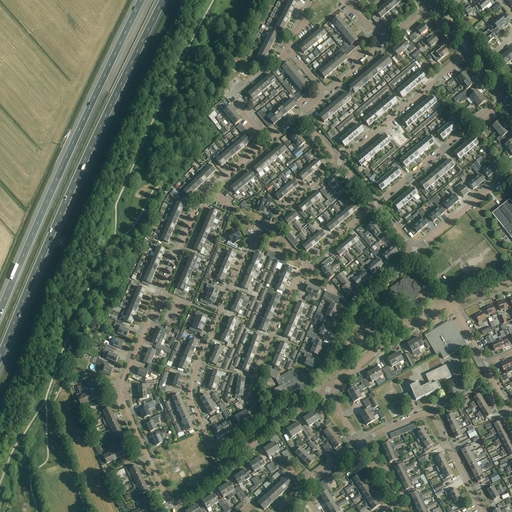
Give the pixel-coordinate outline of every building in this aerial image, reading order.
[(289,0),(287,5),(294,9),(297,4),(289,0)] [(393,9),(396,6),(391,0),(390,0),(386,4),(391,10),(391,11),(393,13),(395,11),(393,9)] [(391,0),(396,6),(398,9),(400,7),(398,4),(402,1),(400,0),(391,0)] [(482,11),(486,7),(479,0),(478,0),(472,5),(479,13),(482,11)] [(387,13),(391,11),(391,10),(386,4),(381,8),(386,14),(385,15),(388,17),(390,16),(387,13)] [(292,15),(294,9),(287,5),(284,11),(292,15)] [(476,11),(471,6),(469,8),(467,6),(462,9),(460,12),(464,17),(467,15),(469,17),(473,13),(473,14),(476,11)] [(382,18),(385,15),(386,14),(381,8),(376,13),(377,14),(379,17),(381,19),(380,19),(382,22),(384,20),(382,18)] [(281,16),(289,20),(292,15),(284,11),(281,16)] [(497,20),(503,28),(505,27),(506,27),(508,26),(507,25),(510,22),(503,13),(501,15),(502,16),(497,20)] [(286,25),(289,20),(281,16),(279,22),(286,25)] [(336,27),(342,21),(338,17),(329,24),(330,26),(333,24),(336,27)] [(496,34),(503,28),(497,20),(490,26),(496,34)] [(340,31),(346,26),(342,21),(336,27),(334,29),(335,31),(337,29),(340,31)] [(283,31),(286,25),(279,22),(276,27),(283,31)] [(413,34),(409,38),(412,42),(415,40),(418,38),(416,36),(419,33),(421,35),(427,29),(423,24),(416,30),(417,31),(413,34)] [(341,33),(343,36),(350,31),(346,26),(340,31),(337,33),(339,35),(341,33)] [(317,32),(322,38),(327,34),(321,28),(317,32)] [(487,44),(489,42),(494,38),(492,36),(495,34),(490,28),(487,30),(487,31),(483,34),(485,37),(483,39),(487,44)] [(267,37),(275,41),(278,35),(270,31),(267,37)] [(347,41),(354,35),(350,31),(343,36),(347,41)] [(317,42),(322,38),(317,32),(312,36),(317,42)] [(354,43),(356,41),(358,40),(354,35),(347,41),(351,45),(354,43)] [(313,46),(317,42),(312,36),(307,40),(313,46)] [(429,41),(427,38),(421,43),(425,47),(428,44),(431,47),(438,42),(433,36),(429,41)] [(272,46),(275,41),(267,37),(265,42),(272,46)] [(308,50),(313,46),(307,40),(303,44),(308,50)] [(398,46),(403,52),(408,48),(411,52),(415,48),(411,43),(408,46),(404,41),(398,46)] [(262,48),(269,51),(272,46),(265,42),(262,48)] [(303,54),(308,50),(303,44),(298,48),(303,54)] [(403,52),(398,46),(393,50),(397,55),(394,57),(398,62),(402,59),(399,55),(403,52)] [(266,57),(269,51),(262,48),(259,53),(266,57)] [(431,55),(437,62),(448,53),(443,48),(437,53),(435,51),(431,55)] [(340,55),(337,57),(343,63),(348,59),(346,57),(342,53),(344,51),(342,49),(338,52),(340,55)] [(264,62),(266,57),(259,53),(256,58),(264,62)] [(511,61),(506,54),(502,57),(500,54),(497,56),(501,60),(497,63),(500,67),(504,64),(506,66),(511,61)] [(338,67),(343,63),(337,57),(336,55),(334,57),(335,59),(333,61),(338,67)] [(382,60),(387,66),(391,62),(386,56),(382,60)] [(382,70),(387,66),(382,60),(377,64),(382,70)] [(333,71),(338,67),(333,61),(328,65),(333,71)] [(285,73),(292,67),(288,63),(280,69),(282,72),(283,70),(285,73)] [(372,68),(378,74),(382,70),(377,64),(372,68)] [(329,75),(333,71),(328,65),(324,69),(329,75)] [(289,77),(295,72),(292,67),(285,73),(289,77)] [(373,78),(378,74),(372,68),(368,72),(373,78)] [(324,79),(329,75),(324,69),(319,73),(324,79)] [(416,75),(421,82),(426,77),(421,71),(416,75)] [(293,82),(299,76),(295,72),(289,77),(293,82)] [(363,75),(368,82),(373,78),(368,72),(363,75)] [(460,80),(462,84),(469,79),(464,73),(459,77),(458,76),(455,79),(458,82),(460,80)] [(266,79),(271,86),(276,82),(270,75),(266,79)] [(364,86),(368,82),(363,75),(358,79),(364,86)] [(417,86),(421,82),(416,75),(411,80),(417,86)] [(297,86),(303,81),(299,76),(293,82),(297,86)] [(267,90),(271,86),(266,79),(261,83),(267,90)] [(354,83),(359,90),(364,86),(358,79),(354,83)] [(462,84),(459,86),(461,89),(464,86),(467,89),(473,84),(469,79),(462,84)] [(393,85),(397,82),(395,80),(389,85),(395,92),(397,90),(393,85)] [(406,84),(412,90),(417,86),(411,80),(406,84)] [(303,90),(305,88),(307,86),(303,81),(297,86),(301,91),(303,90)] [(261,83),(256,87),(262,94),(263,95),(268,92),(267,90),(261,83)] [(355,93),(359,90),(354,83),(349,87),(355,93)] [(407,94),(412,90),(406,84),(402,88),(407,94)] [(262,94),(256,87),(252,91),(257,97),(262,94)] [(402,98),(407,94),(402,88),(397,92),(402,98)] [(253,104),(259,99),(257,97),(252,91),(247,95),(250,99),(249,99),(253,104)] [(468,92),(463,97),(462,98),(459,101),(461,103),(465,101),(466,100),(470,97),(474,102),(481,96),(482,96),(478,91),(477,92),(477,91),(471,96),(468,92)] [(342,97),(347,103),(352,99),(346,93),(342,97)] [(392,96),(387,100),(393,106),(397,102),(392,96)] [(481,96),(474,102),(471,104),(473,106),(475,106),(476,105),(478,107),(485,101),(481,96)] [(342,107),(347,103),(342,97),(337,101),(342,107)] [(426,101),(432,107),(436,103),(431,97),(426,101)] [(386,101),(382,104),(388,110),(393,106),(387,100),(386,98),(384,100),(386,101)] [(296,106),(295,104),(291,100),(287,104),(291,110),(296,106)] [(338,111),(342,107),(337,101),(332,105),(338,111)] [(427,111),(432,107),(426,101),(421,105),(427,111)] [(383,114),(388,110),(382,104),(381,103),(379,104),(381,106),(378,108),(383,114)] [(287,113),(291,110),(287,104),(282,108),(287,113)] [(328,109),(333,115),(338,111),(332,105),(328,109)] [(422,115),(427,111),(421,105),(417,109),(422,115)] [(227,116),(234,111),(230,106),(221,113),(223,116),(225,114),(227,116)] [(343,116),(350,109),(347,106),(340,113),(343,116)] [(282,117),(287,113),(282,108),(277,112),(282,117)] [(378,118),(383,114),(378,108),(373,112),(378,118)] [(282,117),(277,112),(275,109),(273,111),(275,113),(273,116),(278,121),(282,117)] [(328,119),(333,115),(328,109),(323,113),(328,119)] [(412,113),(417,119),(422,115),(417,109),(412,113)] [(466,109),(461,113),(465,119),(468,116),(467,115),(469,113),(466,109)] [(231,121),(238,115),(234,111),(227,116),(231,121)] [(373,122),(378,118),(373,112),(368,116),(373,122)] [(324,123),(328,119),(323,113),(318,116),(324,123)] [(407,117),(412,124),(417,119),(412,113),(407,117)] [(452,121),(457,128),(462,124),(457,117),(455,114),(453,115),(455,118),(452,121)] [(238,115),(231,121),(228,123),(230,125),(233,123),(235,125),(242,120),(238,115)] [(273,125),(278,121),(273,116),(268,120),(270,122),(272,125),(273,125)] [(368,127),(373,122),(368,116),(363,120),(368,127)] [(407,128),(412,124),(407,117),(402,121),(407,128)] [(447,125),(452,132),(457,128),(452,121),(450,118),(448,119),(450,122),(448,125),(447,125)] [(497,132),(503,127),(498,121),(492,126),(497,132)] [(442,129),(447,136),(452,132),(447,125),(448,125),(445,122),(443,123),(446,126),(443,129),(442,129)] [(354,128),(359,135),(364,130),(359,124),(354,128)] [(442,129),(443,129),(440,126),(438,127),(441,130),(437,134),(442,140),(447,136),(442,129)] [(500,144),(505,139),(503,137),(508,133),(503,127),(497,132),(500,136),(497,139),(500,144)] [(354,139),(359,135),(354,128),(349,133),(354,139)] [(322,139),(327,136),(324,130),(318,134),(322,139)] [(331,139),(336,135),(332,130),(327,134),(331,139)] [(294,142),(300,137),(296,132),(290,137),(294,142)] [(349,133),(344,137),(349,143),(354,139),(349,133)] [(424,141),(429,147),(434,143),(429,137),(430,136),(427,133),(425,135),(428,138),(425,140),(424,141)] [(349,143),(344,137),(343,135),(341,137),(342,138),(339,141),(344,147),(349,143)] [(249,141),(247,139),(245,137),(244,136),(241,139),(239,136),(237,138),(239,141),(240,140),(245,146),(249,142),(249,141)] [(380,140),(385,146),(390,142),(385,136),(380,140)] [(300,137),(294,142),(295,143),(293,145),(297,150),(293,153),(297,158),(303,154),(298,149),(299,148),(305,143),(300,137)] [(424,141),(425,140),(423,137),(421,139),(423,142),(420,144),(419,145),(425,151),(429,147),(424,141)] [(473,148),(475,151),(477,150),(475,147),(479,143),(473,137),(468,142),(473,148)] [(509,151),(511,148),(511,140),(508,143),(505,139),(500,144),(497,146),(499,149),(501,148),(502,150),(506,147),(509,151)] [(240,150),(245,146),(240,140),(239,141),(237,143),(234,140),(232,142),(235,145),(235,144),(240,150)] [(380,150),(385,146),(380,140),(375,144),(380,150)] [(419,145),(420,144),(418,141),(416,143),(418,146),(415,148),(415,149),(420,155),(425,151),(419,145)] [(470,151),(473,148),(468,142),(463,146),(469,152),(468,152),(470,155),(473,154),(470,151)] [(236,154),(240,150),(235,144),(235,145),(232,147),(229,144),(228,146),(230,149),(231,148),(236,154)] [(282,154),(283,153),(286,151),(288,154),(290,153),(287,149),(286,150),(282,144),(277,148),(282,154)] [(376,154),(380,150),(375,144),(370,148),(376,154)] [(415,149),(415,148),(413,145),(412,146),(411,147),(413,150),(411,152),(410,153),(415,159),(420,155),(415,149)] [(465,155),(468,152),(469,152),(463,146),(459,150),(464,156),(463,156),(466,160),(468,158),(465,155)] [(231,158),(236,154),(231,148),(230,149),(227,151),(225,148),(223,150),(225,153),(226,152),(231,158)] [(285,157),(283,153),(282,154),(277,148),(272,152),(277,158),(278,157),(281,155),(283,158),(285,157)] [(361,168),(363,171),(388,151),(386,148),(361,168)] [(365,152),(371,159),(376,154),(370,148),(365,152)] [(410,153),(411,152),(408,149),(407,150),(406,151),(409,154),(406,156),(405,157),(410,163),(415,159),(410,153)] [(460,159),(463,156),(464,156),(459,150),(454,154),(459,160),(458,160),(461,164),(463,162),(460,159)] [(226,162),(231,158),(226,152),(225,153),(222,155),(220,152),(218,154),(220,157),(221,156),(226,162)] [(281,161),(278,157),(277,158),(272,152),(267,156),(272,162),(273,161),(276,159),(279,162),(281,161)] [(291,152),(285,157),(288,160),(294,155),(291,152)] [(366,163),(371,159),(365,152),(361,156),(366,163)] [(405,157),(406,156),(403,153),(402,154),(401,155),(404,158),(400,161),(405,167),(410,163),(405,157)] [(221,166),(226,162),(221,156),(220,157),(217,159),(215,156),(213,158),(216,161),(216,160),(221,166)] [(267,166),(268,165),(271,163),(274,166),(276,165),(273,161),(272,162),(267,156),(263,160),(267,166)] [(306,159),(309,163),(311,161),(317,168),(322,164),(318,160),(315,162),(313,159),(313,160),(310,156),(306,159)] [(361,167),(366,163),(361,156),(356,161),(361,167)] [(502,164),(506,160),(503,156),(498,160),(502,164)] [(271,168),(268,165),(267,166),(263,160),(258,164),(263,170),(264,169),(267,167),(269,170),(271,168)] [(449,171),(448,171),(451,174),(453,173),(450,170),(454,167),(449,160),(444,164),(449,171)] [(311,165),(308,167),(312,172),(317,168),(311,161),(309,163),(311,165)] [(477,161),(473,164),(480,173),(483,170),(481,168),(481,167),(477,161)] [(391,172),(396,179),(401,174),(399,172),(401,170),(395,163),(389,168),(388,169),(391,172)] [(489,163),(487,165),(489,168),(493,174),(499,169),(494,164),(491,166),(489,163)] [(266,172),(264,169),(263,170),(258,164),(253,168),(258,174),(262,171),(264,174),(266,172)] [(297,168),(297,167),(294,164),(294,165),(293,164),(289,168),(293,172),(296,176),(298,174),(295,170),(297,169),(297,168)] [(297,167),(297,168),(300,171),(299,171),(301,174),(299,175),(303,180),(308,176),(301,169),(303,168),(300,164),(297,167)] [(446,174),(448,171),(449,171),(444,164),(439,168),(444,175),(446,179),(448,177),(446,174)] [(480,173),(473,164),(471,166),(477,175),(480,173)] [(493,174),(489,168),(487,165),(485,167),(487,169),(483,172),(488,178),(493,174)] [(193,168),(200,176),(201,175),(206,180),(211,176),(205,170),(205,171),(202,173),(195,166),(193,168)] [(205,170),(211,176),(215,172),(210,166),(206,170),(203,166),(202,168),(205,171),(205,170)] [(303,167),(303,168),(301,169),(308,176),(312,172),(308,167),(305,170),(303,167)] [(441,178),(444,175),(439,168),(434,172),(440,179),(439,179),(441,183),(443,181),(441,178)] [(389,174),(386,176),(391,183),(396,179),(388,169),(386,171),(389,174)] [(249,181),(250,181),(253,178),(256,181),(257,180),(255,177),(254,177),(249,172),(245,175),(249,181)] [(436,182),(439,179),(440,179),(434,172),(429,176),(435,183),(434,184),(436,187),(438,185),(436,182)] [(386,176),(384,173),(383,173),(382,174),(384,177),(382,180),(381,180),(386,187),(391,183),(386,176)] [(459,177),(463,182),(465,185),(468,183),(463,177),(464,176),(463,174),(459,177)] [(201,175),(200,176),(198,178),(195,175),(193,177),(196,180),(196,179),(202,184),(206,180),(201,175)] [(245,185),(248,182),(251,185),(253,184),(250,181),(249,181),(245,175),(240,179),(245,185)] [(474,175),(472,177),(478,186),(484,181),(479,175),(476,178),(474,175)] [(431,186),(434,184),(435,183),(429,176),(425,180),(430,187),(429,188),(432,191),(434,189),(431,186)] [(282,179),(285,183),(287,181),(293,189),(298,185),(294,180),(291,182),(289,180),(288,180),(285,177),(282,179)] [(382,180),(381,179),(379,177),(377,178),(380,181),(376,185),(381,191),(386,187),(381,180),(382,180)] [(473,190),(478,186),(472,177),(469,179),(471,182),(468,184),(473,190)] [(197,189),(202,184),(196,179),(196,180),(193,182),(190,179),(189,181),(191,184),(192,183),(197,189)] [(240,189),(241,189),(244,186),(246,189),(248,188),(245,185),(240,179),(235,183),(240,189)] [(333,190),(340,184),(336,179),(328,185),(331,188),(329,190),(331,192),(333,190)] [(426,190),(429,188),(430,187),(425,180),(420,185),(421,186),(419,188),(426,196),(429,193),(426,190)] [(286,186),(284,188),(288,193),(293,189),(287,181),(285,183),(287,185),(286,185),(286,186)] [(465,185),(463,182),(460,184),(462,186),(457,190),(463,197),(468,193),(465,190),(468,188),(465,185)] [(193,193),(197,189),(192,183),(191,184),(189,186),(186,184),(184,185),(187,188),(193,193)] [(243,192),(241,189),(240,189),(235,183),(230,188),(235,193),(238,190),(241,194),(243,192)] [(340,184),(333,190),(337,195),(344,189),(340,184)] [(277,189),(279,188),(276,185),(273,187),(276,191),(275,191),(277,194),(275,196),(279,201),(284,197),(277,189)] [(455,193),(450,187),(449,185),(445,188),(446,190),(447,189),(452,195),(455,193)] [(189,197),(193,193),(187,188),(184,191),(182,188),(180,190),(182,192),(183,192),(189,197)] [(284,197),(288,193),(284,188),(281,190),(280,188),(279,188),(277,189),(284,197)] [(412,199),(414,202),(416,201),(414,198),(417,194),(412,188),(407,192),(412,199)] [(317,192),(312,196),(319,203),(317,205),(320,208),(323,205),(320,202),(321,202),(319,199),(321,197),(317,192)] [(409,202),(412,199),(407,192),(402,197),(408,203),(407,203),(409,206),(411,205),(409,202)] [(446,197),(453,206),(458,201),(453,195),(451,198),(448,195),(446,197)] [(312,196),(308,200),(312,205),(315,203),(317,205),(319,203),(312,196)] [(435,199),(440,205),(442,203),(436,196),(434,198),(435,199)] [(269,209),(272,200),(267,198),(265,197),(264,200),(259,199),(256,210),(259,211),(259,212),(261,213),(262,212),(264,212),(265,207),(269,209)] [(404,206),(407,203),(408,203),(402,197),(397,201),(403,207),(402,207),(405,210),(407,209),(404,206)] [(448,210),(453,206),(446,197),(444,199),(446,202),(443,204),(448,210)] [(171,205),(175,207),(175,206),(182,209),(185,203),(177,200),(176,205),(172,203),(171,205)] [(308,200),(303,204),(309,211),(311,210),(311,209),(309,207),(312,205),(308,200)] [(348,204),(354,212),(359,208),(355,203),(352,205),(350,203),(347,200),(343,202),(346,206),(348,204)] [(511,204),(509,201),(510,200),(492,214),(493,214),(511,237),(511,204)] [(399,210),(402,207),(403,207),(397,201),(393,205),(398,211),(397,211),(400,214),(402,213),(399,210)] [(308,213),(310,216),(314,213),(311,210),(309,211),(303,204),(298,208),(300,210),(302,213),(305,210),(307,213),(308,213)] [(345,211),(349,216),(354,212),(348,204),(346,206),(346,207),(348,209),(345,211)] [(180,215),(182,209),(175,206),(175,207),(173,210),(169,209),(168,211),(172,213),(172,212),(180,215)] [(336,219),(340,224),(344,220),(338,212),(340,211),(337,208),(334,210),(337,214),(336,215),(338,217),(336,219)] [(434,212),(438,218),(444,214),(439,208),(436,210),(434,208),(432,210),(434,212)] [(215,218),(216,217),(217,214),(221,216),(222,213),(218,212),(217,213),(210,210),(208,215),(215,218)] [(438,218),(434,212),(432,210),(427,215),(433,222),(438,218)] [(338,212),(344,220),(349,216),(345,211),(343,213),(341,211),(340,211),(338,212)] [(167,214),(166,217),(169,218),(170,218),(177,221),(180,215),(172,212),(172,213),(171,216),(167,214)] [(293,212),(288,216),(295,224),(293,225),(296,228),(299,225),(297,222),(301,218),(297,212),(295,214),(293,212)] [(219,219),(216,217),(215,218),(208,215),(205,221),(213,224),(213,223),(214,219),(218,221),(219,219)] [(324,218),(327,221),(329,220),(335,228),(340,224),(336,219),(333,221),(331,219),(328,215),(324,218)] [(290,228),(293,225),(295,224),(288,216),(283,220),(285,221),(282,223),(286,226),(288,225),(290,228)] [(422,229),(415,220),(411,216),(406,221),(408,223),(411,220),(415,225),(409,230),(412,233),(413,234),(416,232),(417,233),(422,229)] [(165,220),(164,222),(167,224),(168,223),(175,226),(177,221),(170,218),(169,218),(168,221),(165,220)] [(417,218),(415,220),(422,229),(428,224),(423,219),(422,219),(421,218),(418,220),(417,218)] [(329,220),(327,221),(327,222),(329,224),(326,227),(330,232),(335,228),(329,220)] [(217,225),(213,223),(213,224),(205,221),(203,226),(210,229),(211,228),(212,225),(216,227),(217,225)] [(370,230),(364,235),(366,237),(369,234),(378,227),(373,222),(367,227),(370,230)] [(162,226),(161,228),(165,230),(165,229),(173,232),(175,226),(168,223),(167,224),(166,227),(162,226)] [(215,230),(211,228),(210,229),(203,226),(201,232),(208,235),(208,234),(210,231),(214,232),(215,230)] [(378,227),(369,234),(371,237),(374,235),(376,238),(382,233),(378,227)] [(312,239),(316,244),(320,240),(314,233),(316,231),(313,228),(309,230),(313,234),(312,235),(314,237),(312,239)] [(155,232),(162,235),(163,235),(170,238),(173,232),(165,229),(165,230),(163,233),(160,232),(156,230),(155,232)] [(239,240),(238,237),(239,236),(236,230),(227,235),(230,240),(228,242),(226,245),(235,249),(237,245),(236,245),(235,243),(240,240),(239,240)] [(314,233),(320,240),(325,236),(321,231),(318,233),(316,231),(314,233)] [(212,236),(208,234),(208,235),(201,232),(198,238),(205,241),(206,240),(207,237),(211,238),(212,236)] [(168,243),(170,238),(163,235),(162,235),(161,239),(157,237),(156,240),(160,241),(161,240),(168,243)] [(349,239),(361,254),(363,252),(357,245),(358,245),(356,242),(358,240),(354,235),(349,239)] [(301,239),(303,242),(305,241),(311,248),(316,244),(312,239),(309,241),(307,239),(304,236),(300,239),(301,239)] [(210,242),(206,240),(205,241),(198,238),(196,243),(203,246),(205,242),(209,244),(210,242)] [(360,255),(361,254),(349,239),(345,243),(349,248),(351,246),(354,249),(354,248),(360,255)] [(305,241),(303,242),(303,243),(304,245),(302,247),(306,252),(311,248),(305,241)] [(207,247),(203,246),(196,243),(193,249),(200,252),(200,254),(203,255),(204,253),(203,253),(205,249),(206,250),(207,247)] [(346,250),(349,248),(345,243),(340,247),(352,262),(353,260),(348,254),(349,253),(346,250)] [(386,245),(384,247),(386,249),(387,251),(392,257),(398,252),(396,250),(393,246),(389,249),(386,245)] [(374,246),(372,248),(379,257),(382,255),(374,246)] [(148,250),(155,253),(162,256),(165,250),(158,247),(156,251),(149,248),(148,250)] [(345,256),(348,261),(350,263),(352,262),(340,247),(335,251),(339,256),(342,254),(344,257),(345,256)] [(372,260),(371,262),(377,270),(383,265),(379,261),(381,259),(379,257),(372,248),(372,249),(370,250),(374,256),(377,260),(374,262),(372,260)] [(387,261),(392,257),(387,251),(386,249),(384,251),(385,253),(382,255),(387,261)] [(223,255),(226,256),(231,259),(232,257),(233,257),(235,253),(228,251),(227,254),(224,253),(223,255)] [(155,253),(153,257),(151,256),(150,256),(148,255),(147,254),(146,256),(147,257),(152,259),(153,258),(160,261),(160,260),(162,256),(155,253)] [(253,259),(263,263),(264,261),(261,260),(263,256),(255,253),(253,256),(254,257),(253,259)] [(196,263),(196,262),(198,258),(202,260),(203,258),(199,256),(198,257),(191,254),(189,260),(196,263)] [(157,267),(160,261),(153,258),(152,260),(151,263),(147,261),(146,263),(150,265),(150,264),(157,267)] [(321,270),(325,275),(332,269),(331,267),(328,268),(326,266),(329,263),(330,264),(333,262),(329,258),(321,265),(323,268),(321,270)] [(262,266),(263,263),(253,259),(251,265),(257,267),(258,264),(262,266)] [(194,268),(194,267),(195,264),(199,266),(200,264),(196,262),(196,263),(189,260),(186,265),(194,268)] [(362,266),(367,272),(369,270),(372,274),(377,270),(371,262),(369,260),(368,262),(371,265),(368,268),(365,264),(362,266)] [(221,268),(226,270),(229,264),(223,262),(221,261),(220,264),(222,265),(221,268)] [(143,269),(147,271),(148,270),(155,273),(157,267),(150,264),(150,265),(148,269),(144,267),(143,269)] [(186,265),(184,271),(191,274),(193,270),(197,271),(198,269),(194,267),(194,268),(186,265)] [(255,270),(257,267),(251,265),(248,270),(254,273),(258,274),(259,272),(255,270)] [(280,271),(289,275),(290,272),(291,273),(293,269),(286,266),(285,266),(283,269),(281,269),(280,271)] [(358,276),(363,282),(368,278),(364,273),(367,272),(362,266),(359,268),(363,272),(358,276)] [(224,276),(226,270),(221,268),(219,271),(217,270),(216,272),(224,276)] [(334,271),(334,270),(332,269),(325,275),(329,279),(334,275),(332,273),(334,271)] [(153,279),(155,273),(148,270),(147,271),(146,275),(142,273),(141,275),(145,276),(145,275),(153,279)] [(248,270),(246,276),(252,278),(254,273),(248,270)] [(191,274),(184,271),(181,277),(189,280),(189,279),(190,276),(194,277),(195,275),(191,274)] [(287,280),(289,275),(280,271),(279,273),(282,275),(281,278),(287,280)] [(223,278),(224,276),(216,272),(215,275),(216,275),(215,279),(223,282),(224,278),(223,278)] [(358,286),(363,282),(358,276),(354,272),(352,274),(356,278),(353,280),(350,276),(347,278),(352,284),(354,282),(358,286)] [(347,295),(352,291),(349,287),(351,285),(341,273),(336,277),(344,286),(342,288),(347,295)] [(150,284),(153,279),(145,275),(145,276),(143,280),(140,278),(139,281),(142,282),(143,281),(146,283),(150,284)] [(250,282),(252,278),(246,276),(243,282),(250,284),(249,284),(253,286),(254,283),(250,282)] [(193,281),(192,280),(189,279),(189,280),(181,277),(179,283),(186,286),(186,285),(188,281),(192,283),(193,281)] [(275,282),(284,286),(287,280),(281,278),(279,281),(277,280),(275,282)] [(408,281),(407,280),(403,279),(400,281),(400,283),(399,282),(395,285),(395,287),(393,286),(390,289),(389,293),(386,293),(384,295),(383,298),(385,300),(388,301),(391,299),(391,296),(405,299),(407,298),(408,299),(408,300),(410,300),(410,299),(415,301),(418,298),(419,291),(422,289),(423,285),(420,282),(416,281),(415,282),(414,281),(410,280),(408,281)] [(249,284),(250,284),(243,282),(243,284),(242,283),(240,287),(248,290),(249,287),(248,286),(249,284)] [(283,288),(284,286),(275,282),(274,285),(276,285),(275,289),(283,292),(284,288),(283,288)] [(190,287),(186,285),(186,286),(179,283),(176,289),(184,292),(186,287),(189,289),(190,287)] [(208,284),(204,293),(207,294),(217,298),(220,293),(213,290),(214,287),(208,284)] [(308,302),(314,287),(308,285),(305,292),(309,293),(308,297),(306,296),(304,300),(308,302)] [(132,290),(131,292),(135,294),(136,293),(143,296),(145,290),(138,287),(136,292),(132,290)] [(314,287),(308,302),(312,304),(314,300),(312,299),(314,295),(317,297),(320,290),(314,287)] [(140,301),(143,296),(136,293),(135,294),(134,297),(130,295),(129,297),(133,299),(133,298),(140,301)] [(236,299),(247,304),(249,305),(250,302),(244,299),(245,296),(238,293),(236,297),(237,297),(236,299)] [(206,297),(203,296),(201,302),(207,304),(208,301),(215,304),(217,298),(207,294),(206,297)] [(268,300),(277,303),(278,301),(278,302),(280,298),(272,295),(271,298),(269,297),(268,300)] [(127,303),(130,305),(131,304),(138,307),(140,301),(133,298),(133,299),(131,303),(128,301),(127,303)] [(236,299),(233,305),(239,307),(241,305),(246,307),(247,304),(236,299)] [(274,309),(277,303),(268,300),(267,302),(270,303),(268,307),(274,309)] [(504,311),(508,309),(505,301),(498,304),(500,311),(504,310),(504,311)] [(298,302),(295,308),(307,313),(307,310),(303,309),(305,305),(298,302)] [(339,307),(332,304),(331,303),(331,304),(330,307),(327,306),(326,309),(329,310),(336,313),(339,307)] [(135,312),(138,307),(131,304),(130,305),(129,308),(123,305),(122,308),(128,310),(135,312)] [(239,307),(233,305),(233,307),(232,306),(230,310),(238,314),(239,310),(242,311),(243,309),(239,307)] [(497,316),(493,305),(486,308),(488,315),(492,314),(493,317),(497,316)] [(272,315),(274,309),(268,307),(267,310),(264,309),(263,311),(272,315)] [(295,308),(293,314),(300,317),(302,313),(306,315),(307,313),(295,308)] [(333,319),(336,313),(329,310),(326,309),(324,312),(327,313),(326,316),(333,319)] [(133,318),(135,312),(128,310),(127,314),(123,312),(122,315),(125,316),(126,315),(133,318)] [(247,321),(251,312),(247,311),(245,317),(243,316),(242,319),(247,321)] [(269,320),(272,315),(263,311),(262,314),(265,315),(264,318),(269,320)] [(195,322),(205,327),(208,320),(203,318),(205,315),(196,312),(194,317),(197,318),(195,322)] [(487,323),(482,313),(476,316),(479,323),(482,321),(484,324),(487,323)] [(293,314),(290,319),(302,324),(303,322),(299,320),(300,317),(293,314)] [(130,324),(133,318),(126,315),(125,316),(124,320),(120,318),(119,320),(123,322),(123,321),(130,324)] [(237,321),(237,320),(229,317),(228,321),(229,321),(228,323),(235,326),(235,324),(236,325),(238,321),(237,321)] [(259,320),(258,322),(267,326),(269,320),(264,318),(262,321),(259,320)] [(290,319),(288,325),(295,328),(297,324),(301,326),(302,324),(290,319)] [(461,337),(451,320),(424,336),(426,339),(431,347),(436,355),(440,353),(443,359),(466,346),(461,337)] [(126,337),(129,331),(123,328),(124,325),(117,322),(116,327),(120,328),(118,333),(126,337)] [(203,332),(205,327),(195,322),(194,326),(191,325),(189,330),(197,333),(198,331),(203,332)] [(267,326),(258,322),(257,325),(259,326),(258,329),(265,332),(267,328),(266,328),(267,326)] [(319,324),(318,327),(320,328),(321,328),(328,331),(331,325),(324,322),(322,325),(319,324)] [(238,328),(235,326),(228,323),(225,329),(231,332),(233,329),(236,330),(238,328)] [(288,325),(286,331),(297,335),(298,333),(294,331),(295,328),(288,325)] [(318,335),(320,335),(326,338),(328,331),(320,328),(318,327),(317,327),(316,330),(320,331),(318,335)] [(310,328),(308,333),(317,337),(319,338),(320,335),(318,335),(313,332),(314,330),(310,328)] [(155,335),(164,339),(166,334),(169,335),(170,332),(163,329),(162,331),(157,329),(155,335)] [(223,335),(233,339),(234,337),(230,335),(231,332),(225,329),(223,335)] [(501,336),(498,338),(502,348),(509,345),(505,337),(508,335),(506,331),(505,329),(502,331),(503,331),(500,333),(501,336)] [(297,335),(286,331),(283,336),(290,340),(292,336),(296,338),(297,335)] [(155,335),(152,341),(157,343),(155,348),(161,350),(162,351),(163,347),(161,346),(164,339),(155,335)] [(232,341),(233,339),(223,335),(222,337),(221,336),(219,340),(227,344),(229,340),(232,341)] [(250,338),(249,340),(258,344),(259,341),(260,342),(261,338),(255,336),(253,335),(252,338),(250,338)] [(186,341),(185,344),(188,345),(195,348),(198,342),(195,341),(197,338),(192,336),(191,339),(190,339),(189,343),(186,341)] [(492,336),(489,337),(486,338),(486,339),(488,343),(489,344),(492,343),(496,351),(502,348),(498,338),(494,340),(492,336)] [(116,340),(113,338),(111,342),(110,342),(108,346),(115,349),(116,347),(121,349),(124,342),(116,339),(116,340)] [(413,341),(418,349),(423,346),(418,338),(413,341)] [(250,347),(256,349),(258,344),(249,340),(248,343),(251,344),(250,347)] [(311,343),(310,345),(313,347),(321,350),(323,343),(318,341),(316,340),(314,344),(311,343)] [(420,353),(419,352),(418,349),(413,341),(407,344),(412,353),(413,352),(415,356),(420,353)] [(278,348),(285,351),(289,353),(290,350),(286,349),(289,343),(286,342),(285,344),(281,342),(278,348)] [(193,354),(195,348),(188,345),(185,351),(193,354)] [(220,353),(223,355),(224,353),(221,352),(223,348),(216,345),(214,349),(215,349),(214,351),(220,353)] [(300,352),(305,354),(311,357),(313,354),(318,356),(321,350),(313,347),(310,345),(309,348),(312,350),(310,353),(301,349),(300,352)] [(254,355),(256,349),(250,347),(249,350),(246,349),(245,352),(254,355)] [(108,348),(104,358),(116,363),(118,357),(113,354),(114,351),(108,348)] [(149,348),(146,356),(152,358),(154,354),(159,356),(161,350),(155,348),(154,351),(149,348)] [(283,357),(285,351),(278,348),(276,354),(283,357)] [(190,359),(193,354),(185,351),(183,356),(190,359)] [(214,351),(211,357),(221,360),(222,358),(218,357),(220,353),(214,351)] [(246,359),(252,361),(254,355),(245,352),(244,354),(247,355),(246,359)] [(398,353),(393,356),(399,368),(402,366),(400,363),(403,361),(398,353)] [(282,360),(283,357),(276,354),(273,359),(281,362),(283,363),(285,364),(285,362),(284,361),(282,360)] [(311,357),(305,354),(302,359),(306,361),(304,365),(313,368),(315,362),(312,360),(313,357),(311,357)] [(411,362),(407,355),(404,356),(407,362),(411,368),(413,367),(411,362)] [(151,363),(152,358),(146,356),(143,362),(149,365),(148,368),(153,370),(155,364),(151,363)] [(188,365),(190,359),(183,356),(181,362),(188,365)] [(402,373),(402,372),(399,368),(393,356),(387,359),(392,368),(396,365),(398,369),(397,370),(399,374),(402,373)] [(220,363),(221,360),(211,357),(211,359),(210,358),(208,362),(216,366),(217,362),(220,363)] [(97,358),(95,364),(105,368),(103,373),(110,376),(111,375),(111,373),(112,372),(113,372),(113,371),(112,370),(113,369),(108,367),(109,364),(102,361),(97,358)] [(281,362),(273,359),(271,365),(278,368),(280,365),(284,366),(285,364),(283,363),(281,362)] [(178,361),(176,363),(180,364),(178,367),(186,371),(188,365),(181,362),(178,361)] [(509,374),(511,372),(511,370),(508,362),(502,365),(505,373),(502,375),(505,381),(508,379),(508,378),(511,377),(509,374)] [(300,363),(297,368),(303,372),(306,367),(300,363)] [(249,369),(250,366),(242,364),(241,366),(242,366),(240,370),(248,373),(250,369),(249,369)] [(443,381),(451,377),(446,365),(425,375),(429,384),(420,388),(417,382),(415,383),(415,384),(409,387),(412,392),(409,393),(409,392),(403,395),(405,399),(411,396),(410,395),(413,394),(416,400),(440,389),(437,383),(443,380),(443,381)] [(378,367),(372,371),(379,382),(381,380),(380,378),(383,376),(378,367)] [(159,373),(153,370),(148,368),(146,371),(141,368),(138,375),(146,378),(147,375),(150,376),(152,373),(158,376),(159,373)] [(280,372),(274,370),(270,368),(267,376),(276,380),(276,381),(279,386),(272,390),(277,399),(286,394),(287,395),(304,386),(300,378),(294,382),(294,381),(296,379),(293,373),(295,373),(293,370),(279,378),(278,376),(280,372)] [(211,376),(218,379),(220,373),(213,370),(211,376)] [(372,371),(367,374),(372,383),(375,381),(378,386),(380,384),(379,382),(372,371)] [(174,380),(182,382),(183,376),(176,374),(174,380)] [(216,385),(218,379),(211,376),(209,382),(216,385)] [(180,388),(182,382),(174,380),(172,386),(180,388)] [(347,392),(350,397),(367,388),(363,380),(361,382),(362,385),(358,387),(359,389),(357,390),(356,387),(354,384),(346,389),(348,392),(347,392)] [(214,391),(216,385),(209,382),(207,388),(214,391)] [(90,392),(93,400),(100,397),(99,395),(103,393),(99,385),(93,387),(95,390),(91,392),(90,392)] [(84,395),(85,395),(81,386),(77,387),(81,396),(78,398),(81,405),(87,403),(84,395)] [(365,389),(367,388),(350,397),(353,403),(362,398),(360,395),(364,393),(362,391),(365,389)] [(90,392),(91,392),(90,389),(87,390),(88,393),(85,395),(84,395),(87,403),(93,400),(90,392)] [(170,392),(175,403),(181,400),(179,394),(176,395),(175,392),(170,392)] [(209,400),(206,394),(199,398),(202,404),(209,400)] [(469,405),(471,408),(474,405),(477,403),(483,400),(479,395),(474,398),(476,401),(473,403),(469,405)] [(365,405),(375,399),(373,396),(363,402),(365,405)] [(375,399),(365,405),(367,408),(372,405),(374,408),(378,406),(376,403),(375,399)] [(177,408),(184,405),(181,400),(175,403),(177,408)] [(202,404),(205,409),(212,405),(209,400),(202,404)] [(479,406),(480,409),(486,405),(483,400),(477,403),(474,405),(471,408),(472,410),(475,408),(476,408),(479,406)] [(152,402),(144,405),(145,408),(141,410),(145,418),(150,415),(148,410),(154,407),(152,402)] [(224,410),(227,409),(223,402),(218,405),(220,408),(222,411),(224,410)] [(212,405),(205,409),(209,415),(215,411),(214,408),(217,406),(215,404),(212,406),(212,405)] [(177,415),(180,414),(186,411),(184,405),(177,408),(179,412),(176,413),(176,414),(177,415)] [(477,418),(489,410),(486,405),(480,409),(482,411),(478,413),(479,413),(475,415),(477,418)] [(106,417),(113,414),(110,408),(103,411),(103,410),(100,412),(101,415),(105,413),(106,417)] [(363,420),(375,413),(374,411),(370,413),(368,409),(360,414),(363,420)] [(446,417),(448,423),(455,420),(453,415),(456,413),(455,410),(447,414),(448,416),(446,417)] [(489,410),(477,418),(478,420),(485,416),(487,419),(492,415),(489,410)] [(180,414),(182,420),(189,417),(186,411),(180,414)] [(240,414),(245,422),(250,419),(245,411),(240,414)] [(308,415),(314,423),(317,428),(320,426),(316,421),(319,420),(320,422),(323,420),(319,413),(316,415),(314,411),(308,415)] [(375,413),(363,420),(366,425),(375,420),(373,417),(377,415),(376,412),(375,413)] [(109,423),(116,420),(113,414),(106,417),(103,418),(104,421),(107,419),(109,423)] [(160,416),(168,434),(173,432),(164,414),(160,416)] [(239,426),(245,422),(240,414),(234,417),(239,426)] [(151,431),(157,429),(155,425),(160,423),(158,419),(160,418),(158,415),(149,419),(151,422),(147,424),(151,431)] [(308,427),(309,426),(314,423),(308,415),(303,419),(308,427)] [(184,425),(191,422),(189,417),(182,420),(184,425)] [(112,429),(118,426),(116,420),(109,423),(106,424),(107,427),(110,425),(112,429)] [(455,420),(448,423),(451,428),(461,424),(460,421),(457,423),(455,420)] [(191,422),(184,425),(187,431),(194,428),(191,422)] [(219,423),(225,434),(230,431),(225,422),(222,424),(221,422),(219,423)] [(297,434),(303,431),(297,422),(292,426),(297,434)] [(492,429),(492,430),(489,432),(490,434),(494,432),(503,428),(500,422),(494,425),(495,428),(492,429)] [(219,437),(225,434),(219,423),(217,425),(218,426),(214,429),(219,437)] [(453,434),(460,430),(459,428),(462,426),(461,424),(451,428),(453,434)] [(118,426),(112,429),(108,430),(109,433),(113,431),(115,436),(122,433),(118,426)] [(292,438),(297,434),(292,426),(286,430),(292,438)] [(179,428),(175,429),(178,434),(179,437),(184,435),(183,432),(182,433),(182,432),(179,428)] [(326,438),(333,433),(329,428),(322,433),(324,436),(322,438),(324,440),(326,438)] [(498,433),(500,436),(505,433),(503,428),(494,432),(490,434),(491,436),(498,433)] [(420,439),(426,435),(423,430),(421,431),(419,429),(412,433),(414,436),(417,434),(420,439)] [(474,429),(467,432),(471,439),(477,435),(474,429)] [(165,441),(163,436),(164,436),(161,430),(155,433),(157,436),(153,438),(157,445),(165,441)] [(460,430),(453,434),(456,439),(458,438),(459,441),(467,437),(466,434),(462,435),(460,430)] [(322,447),(324,449),(337,439),(333,433),(326,438),(329,442),(322,447)] [(497,440),(498,441),(494,442),(496,445),(499,443),(508,438),(505,433),(500,436),(501,438),(497,440)] [(423,444),(429,440),(426,435),(420,439),(417,441),(418,443),(421,441),(423,444)] [(505,447),(511,444),(508,438),(499,443),(496,445),(497,447),(500,445),(503,443),(505,447)] [(337,439),(324,449),(327,453),(331,450),(330,448),(332,447),(337,452),(340,450),(338,447),(341,445),(337,439)] [(429,440),(423,444),(426,448),(423,450),(425,453),(432,448),(431,446),(433,445),(429,440)] [(382,445),(384,451),(394,447),(395,449),(399,448),(397,444),(393,445),(392,445),(390,441),(382,445)] [(274,442),(269,446),(275,455),(276,457),(278,456),(278,455),(276,452),(279,450),(274,442)] [(116,451),(119,458),(126,455),(125,453),(122,448),(123,447),(122,444),(119,445),(121,448),(117,450),(116,451)] [(461,451),(464,456),(471,453),(468,448),(472,446),(470,444),(463,448),(464,450),(461,451)] [(501,455),(511,449),(511,445),(511,444),(505,447),(506,449),(500,453),(501,455)] [(269,446),(263,449),(268,457),(272,455),(274,458),(276,457),(275,455),(269,446)] [(114,451),(111,453),(110,454),(113,461),(119,458),(116,451),(117,450),(115,447),(113,448),(114,451)] [(384,451),(387,457),(395,453),(394,450),(395,450),(395,449),(394,447),(384,451)] [(299,458),(305,452),(300,448),(295,453),(299,458)] [(511,449),(501,455),(502,457),(509,454),(510,458),(511,456),(511,449)] [(110,454),(111,453),(109,450),(106,451),(108,454),(103,457),(106,464),(113,461),(110,454)] [(287,450),(281,453),(284,458),(286,460),(291,457),(287,450)] [(395,453),(387,457),(389,462),(397,459),(396,456),(398,455),(398,456),(402,455),(401,451),(395,453)] [(304,462),(309,456),(305,452),(299,458),(304,462)] [(437,463),(444,460),(442,454),(440,455),(438,453),(430,457),(432,460),(435,458),(437,463)] [(467,462),(477,457),(476,454),(472,456),(471,453),(464,456),(467,462)] [(309,456),(304,462),(308,466),(314,461),(309,456)] [(260,457),(254,460),(259,469),(261,472),(264,470),(262,467),(265,465),(260,457)] [(470,467),(477,464),(475,461),(478,459),(477,457),(467,462),(470,467)] [(259,469),(254,460),(249,464),(254,472),(258,470),(259,473),(261,472),(259,469)] [(444,460),(437,463),(439,466),(436,468),(437,470),(447,465),(444,460)] [(394,468),(397,473),(406,469),(407,471),(411,469),(409,465),(404,468),(403,464),(402,464),(401,461),(396,464),(397,466),(394,468)] [(272,463),(269,465),(274,472),(276,470),(276,469),(279,468),(277,465),(274,467),(272,463)] [(473,473),(483,468),(481,465),(478,467),(477,464),(470,467),(473,473)] [(443,474),(450,470),(447,465),(437,470),(438,472),(441,471),(443,474)] [(132,476),(140,472),(137,466),(130,469),(126,470),(127,473),(130,471),(132,475),(132,476)] [(475,478),(482,475),(481,472),(484,470),(483,468),(473,473),(475,478)] [(397,473),(400,479),(406,476),(408,475),(406,472),(407,471),(406,469),(397,473)] [(244,470),(239,473),(246,485),(249,483),(247,480),(250,478),(244,470)] [(450,470),(443,474),(446,479),(442,480),(444,483),(451,479),(450,477),(452,475),(450,470)] [(135,482),(143,479),(140,472),(132,476),(132,475),(129,476),(130,479),(133,478),(135,481),(135,482)] [(246,485),(239,473),(234,477),(236,480),(239,485),(242,483),(244,486),(246,485)] [(497,473),(490,477),(493,483),(500,479),(497,473)] [(353,486),(362,479),(359,474),(350,480),(353,484),(352,484),(352,485),(352,484),(353,486)] [(400,479),(403,485),(412,480),(413,482),(417,480),(415,476),(410,479),(408,475),(406,476),(400,479)] [(482,475),(475,478),(478,483),(480,482),(482,485),(489,481),(488,478),(485,480),(482,475)] [(280,482),(287,489),(292,485),(285,477),(280,482)] [(135,481),(132,483),(135,489),(138,488),(146,485),(143,479),(135,482),(135,481)] [(357,490),(366,485),(362,479),(353,486),(355,488),(355,487),(357,490)] [(412,480),(403,485),(406,491),(414,487),(412,483),(413,483),(413,482),(412,480)] [(231,493),(234,490),(241,501),(243,500),(239,492),(236,488),(233,490),(229,482),(223,486),(231,498),(233,496),(231,493)] [(282,493),(287,489),(280,482),(276,486),(282,493)] [(323,500),(329,496),(332,494),(326,484),(325,485),(322,487),(322,488),(320,488),(323,492),(319,495),(323,500)] [(138,488),(135,489),(136,492),(139,490),(141,495),(149,491),(146,485),(138,488)] [(362,494),(369,490),(366,485),(357,490),(360,494),(358,495),(359,495),(360,496),(362,494)] [(229,500),(231,499),(231,498),(223,486),(218,489),(223,497),(226,495),(229,500)] [(278,497),(282,493),(276,486),(271,490),(278,497)] [(496,492),(493,487),(487,491),(491,496),(496,492)] [(496,492),(491,496),(494,501),(500,497),(498,495),(500,494),(507,490),(506,487),(503,488),(498,491),(496,492)] [(452,499),(458,495),(456,490),(454,491),(452,488),(444,492),(446,495),(449,494),(452,499)] [(273,502),(278,497),(271,490),(267,494),(273,502)] [(366,500),(373,495),(369,490),(362,494),(366,500)] [(410,494),(413,500),(422,496),(423,498),(427,496),(425,492),(420,495),(418,491),(410,494)] [(208,498),(215,509),(217,508),(215,504),(218,502),(213,494),(208,498)] [(268,506),(273,502),(267,494),(262,499),(268,506)] [(323,500),(326,505),(332,501),(331,499),(334,497),(332,494),(329,496),(323,500)] [(367,506),(376,500),(373,495),(366,500),(364,501),(366,504),(365,505),(366,505),(367,506)] [(458,495),(452,499),(454,503),(451,505),(452,508),(460,504),(459,501),(461,500),(458,495)] [(413,500),(415,506),(424,502),(422,499),(423,498),(422,496),(413,500)] [(320,511),(328,511),(321,497),(314,501),(320,511)] [(213,511),(215,509),(208,498),(202,501),(207,509),(210,507),(213,511)] [(264,510),(268,506),(262,499),(257,503),(264,510)] [(376,500),(367,506),(368,508),(369,508),(371,511),(380,505),(376,500)] [(339,505),(338,503),(335,505),(332,501),(326,505),(329,511),(339,505)] [(142,508),(143,511),(151,511),(148,506),(149,505),(147,502),(145,504),(146,506),(142,508)] [(415,506),(418,511),(427,507),(428,510),(433,508),(431,504),(425,506),(424,502),(415,506)]
